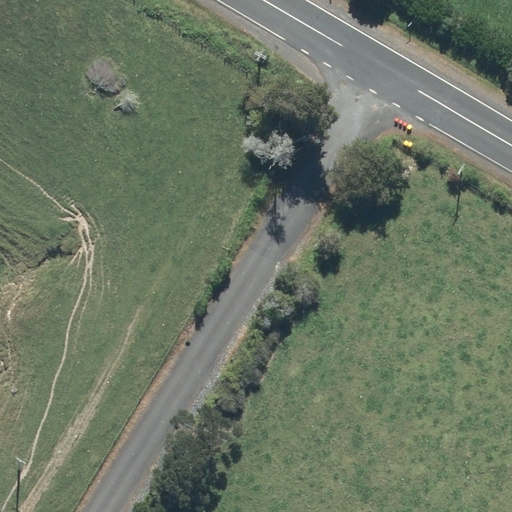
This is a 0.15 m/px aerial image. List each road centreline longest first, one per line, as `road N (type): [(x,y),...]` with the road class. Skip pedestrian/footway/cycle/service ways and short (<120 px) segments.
road 1 (unclassified): [(103,511),(379,67)]
road 2 (secondary): [(379,67),(511,145)]
road 3 (secondary): [(263,0),(379,67)]
